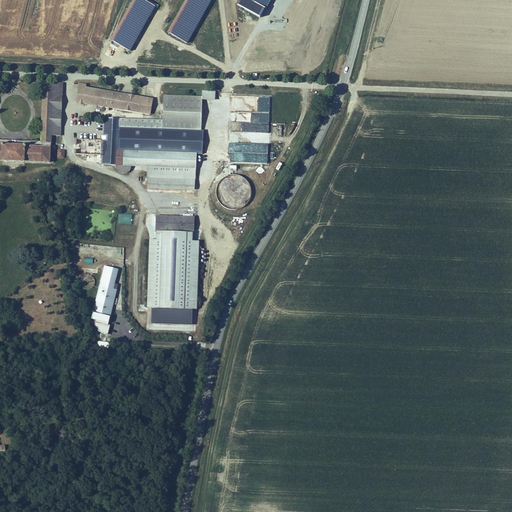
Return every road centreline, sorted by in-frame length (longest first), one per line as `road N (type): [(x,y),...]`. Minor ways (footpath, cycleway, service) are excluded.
road 1 (tertiary): [(342,85),(223,317),(187,511)]
road 2 (unclassified): [(342,85),(0,74)]
road 3 (unknown): [(69,76),(67,149),(141,194),(203,193),(226,81)]
